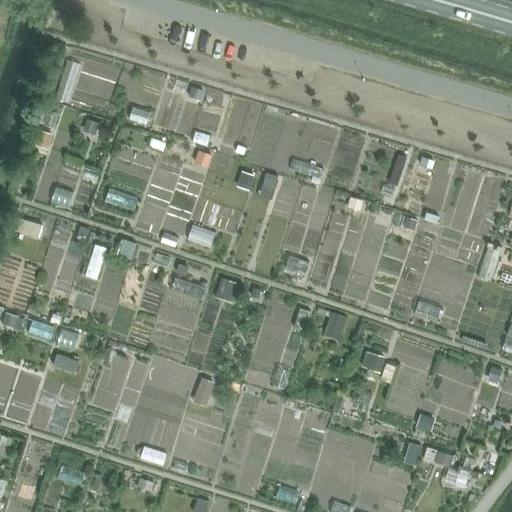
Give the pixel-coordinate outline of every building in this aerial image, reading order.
[(63,89),(75,93),(90,52),(78,48),(63,89)] [(198,86),(195,93),(203,96),(206,89),(198,86)] [(136,109),(151,116),(157,101),(142,94),(136,109)] [(203,120),(198,135),(215,139),(219,125),(203,120)] [(89,121),(85,132),(97,136),(101,125),(89,121)] [(128,145),(155,160),(166,141),(138,126),(128,145)] [(42,132),(38,143),(49,147),(53,136),(42,132)] [(246,149),(238,146),(235,152),(243,155),(246,149)] [(199,152),(195,163),(207,167),(211,156),(199,152)] [(138,169),(140,157),(125,154),(123,167),(138,169)] [(399,155),(390,183),(397,186),(407,157),(399,155)] [(422,158),(420,165),(432,169),(434,162),(422,158)] [(243,171),(239,183),(250,187),(254,175),(243,171)] [(494,226),(501,174),(475,171),(468,222),(494,226)] [(265,177),(263,186),(274,189),(277,180),(265,177)] [(347,207),(359,211),(362,201),(350,197),(347,207)] [(408,202),(405,212),(413,214),(416,204),(408,202)] [(382,206),(378,218),(391,222),(394,209),(382,206)] [(200,215),(196,227),(220,234),(223,221),(200,215)] [(18,216),(14,230),(38,237),(43,224),(18,216)] [(407,218),(405,225),(414,228),(416,221),(407,218)] [(122,238),(117,252),(131,257),(136,243),(122,238)] [(294,256),(311,262),(315,251),(299,244),(294,256)] [(164,252),(162,259),(173,263),(175,256),(164,252)] [(179,263),(176,271),(185,275),(189,266),(179,263)] [(222,277),(217,290),(232,295),(237,281),(222,277)] [(253,288),(251,295),(258,298),(261,290),(253,288)] [(443,307),(447,295),(427,288),(423,301),(443,307)] [(300,308),(294,327),(305,331),(312,311),(300,308)] [(53,312),(50,321),(59,324),(62,315),(53,312)] [(332,312),(324,334),(339,339),(347,317),(332,312)] [(5,313),(1,323),(20,330),(24,320),(5,313)] [(71,329),(69,338),(77,341),(80,332),(71,329)] [(367,350),(363,367),(381,372),(386,356),(367,350)] [(57,354),(53,365),(61,368),(65,357),(57,354)] [(210,363),(204,376),(215,380),(221,367),(210,363)] [(492,367),(488,380),(497,384),(502,371),(492,367)] [(511,370),(501,399),(511,402),(511,370)] [(250,399),(247,413),(260,416),(269,377),(247,372),(242,398),(250,399)] [(202,379),(197,391),(210,395),(214,383),(202,379)] [(421,415),(417,427),(431,431),(435,420),(421,415)] [(0,433),(0,450),(7,453),(12,438),(0,433)] [(407,440),(402,455),(417,460),(422,445),(407,440)] [(427,448),(424,459),(434,463),(438,451),(427,448)] [(466,457),(463,467),(473,470),(476,461),(466,457)] [(459,473),(455,485),(465,488),(469,477),(459,473)] [(300,494),(304,482),(286,476),(282,487),(300,494)] [(140,477),(137,486),(151,491),(153,482),(140,477)] [(197,499),(192,511),(206,511),(209,503),(197,499)] [(367,501),(363,511),(387,511),(389,507),(367,501)]
